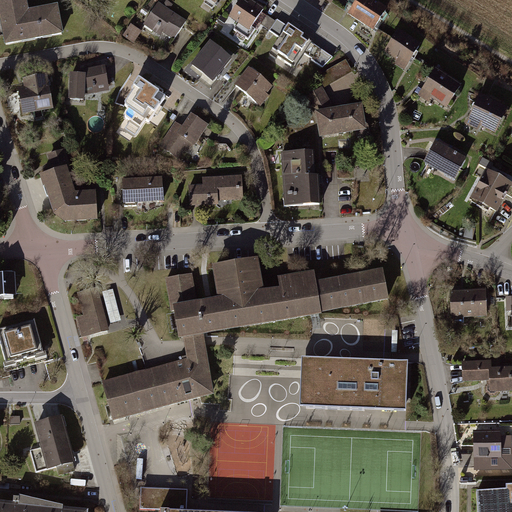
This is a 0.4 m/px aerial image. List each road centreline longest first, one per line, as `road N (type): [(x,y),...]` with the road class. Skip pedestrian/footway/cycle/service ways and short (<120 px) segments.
road 1 (residential): [(0,64),(106,46),(161,71),(251,144),(269,237)]
road 2 (residential): [(288,0),(349,41),(373,70),(392,124),(406,235)]
road 3 (residential): [(406,235),(432,345),(452,511)]
road 4 (residential): [(269,237),(41,250)]
road 5 (residential): [(41,250),(80,397)]
road 6 (residential): [(406,235),(269,237)]
